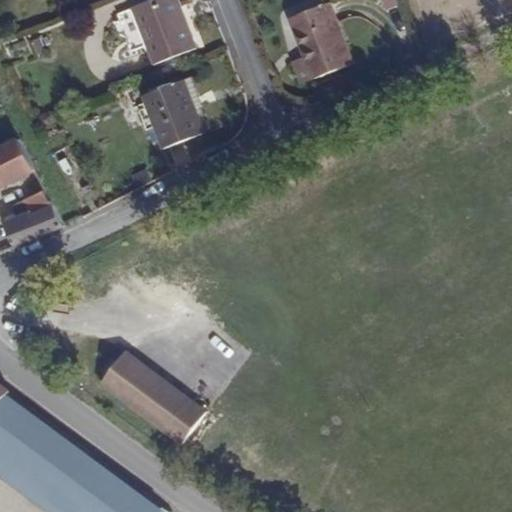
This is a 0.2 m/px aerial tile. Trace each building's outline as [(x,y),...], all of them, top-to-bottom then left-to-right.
[(206,52),(186,0),(173,0),(159,6),(144,12),(166,69),(206,52)] [(356,60),(326,0),(322,0),(297,12),(327,74),(356,60)] [(322,78),(292,19),(288,23),(313,82),(322,78)] [(203,114),(212,109),(201,81),(154,101),(176,153),(212,138),(203,114)] [(0,196),(40,176),(23,142),(0,154),(0,196)] [(69,230),(63,220),(54,202),(21,217),(24,226),(8,232),(15,250),(69,230)] [(202,418),(122,357),(98,389),(179,450),(202,418)] [(0,411),(12,394),(0,385),(0,411)] [(170,511),(12,394),(0,411),(0,474),(50,511),(170,511)]
